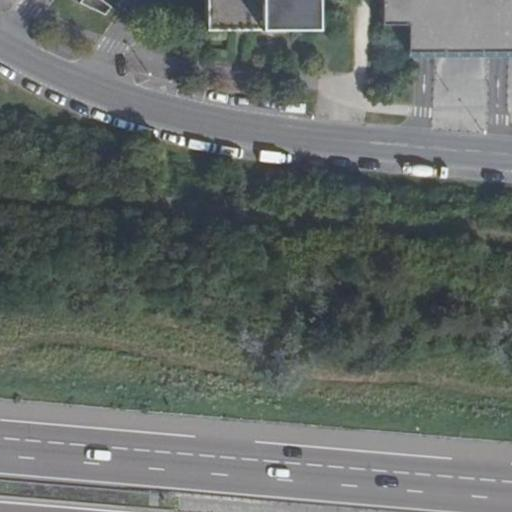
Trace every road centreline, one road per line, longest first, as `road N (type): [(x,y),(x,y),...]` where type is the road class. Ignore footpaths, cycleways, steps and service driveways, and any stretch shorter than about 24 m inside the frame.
road 1 (residential): [(0,49),(85,91),(220,128),(511,156)]
road 2 (motorway): [(511,491),(0,448)]
